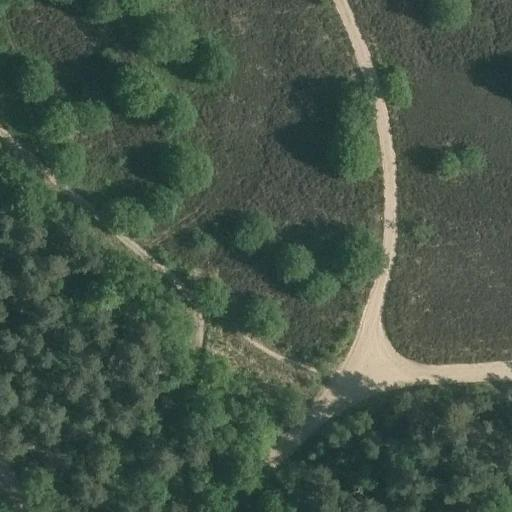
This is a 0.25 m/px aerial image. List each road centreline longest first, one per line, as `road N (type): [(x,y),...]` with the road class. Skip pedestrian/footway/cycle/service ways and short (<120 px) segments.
road 1 (track): [(327,394),(357,352),(389,228),(384,151),(361,53),(335,0)]
road 2 (track): [(327,394),(215,327),(0,142)]
road 3 (track): [(511,367),(327,394)]
road 4 (track): [(227,511),(327,394)]
